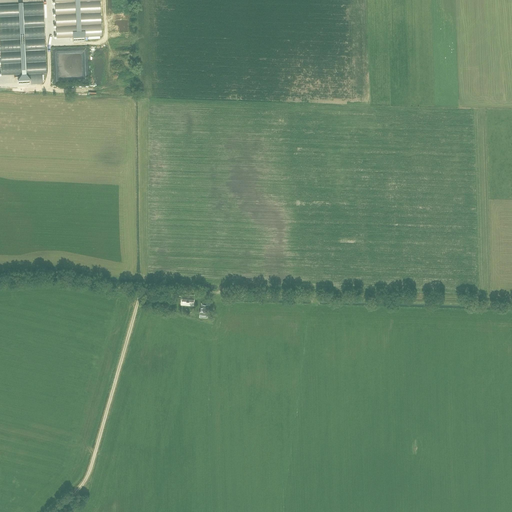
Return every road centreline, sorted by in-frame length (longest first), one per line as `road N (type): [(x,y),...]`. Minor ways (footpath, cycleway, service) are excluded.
road 1 (track): [(511,302),(140,288)]
road 2 (track): [(54,511),(90,469),(140,288)]
road 3 (track): [(140,288),(45,274),(0,278)]
